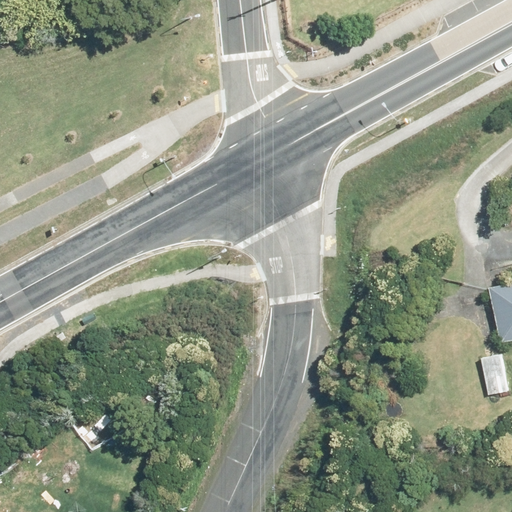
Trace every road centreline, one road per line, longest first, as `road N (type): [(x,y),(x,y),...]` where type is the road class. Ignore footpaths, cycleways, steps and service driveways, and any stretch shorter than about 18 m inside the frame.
road 1 (unclassified): [(224,511),(287,360),(287,301),(263,162)]
road 2 (tertiary): [(263,162),(511,18)]
road 3 (tertiary): [(46,285),(263,162)]
road 4 (unclassified): [(240,0),(263,162)]
